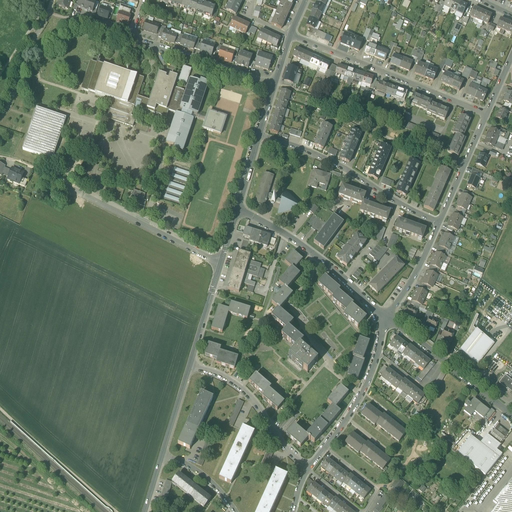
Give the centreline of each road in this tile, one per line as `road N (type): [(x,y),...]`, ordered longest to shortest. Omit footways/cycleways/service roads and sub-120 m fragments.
road 1 (residential): [(486,113),(290,35)]
road 2 (residential): [(258,135),(349,171),(439,223)]
road 3 (residential): [(221,262),(58,182)]
road 4 (residential): [(307,469),(244,389),(191,361)]
road 5 (residential): [(307,469),(364,510),(375,486),(324,446)]
road 6 (track): [(116,511),(0,409)]
road 7 (residential): [(274,84),(130,37)]
road 8 (residential): [(52,0),(0,115)]
road 9 (unclassified): [(329,368),(295,309),(312,255)]
